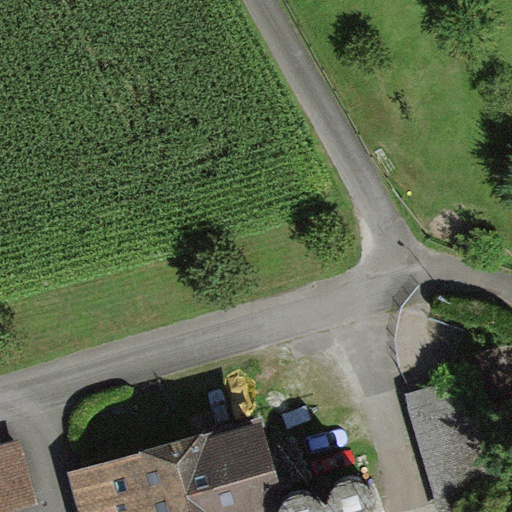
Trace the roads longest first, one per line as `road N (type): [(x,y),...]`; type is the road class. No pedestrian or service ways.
road 1 (residential): [(0,399),(413,277),(261,0)]
road 2 (unknown): [(429,511),(435,501),(413,277),(502,286),(511,294)]
